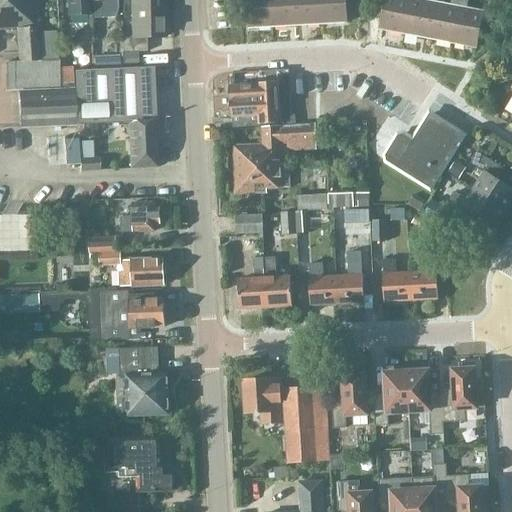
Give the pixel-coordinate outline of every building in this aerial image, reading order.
[(60,86),(59,72),(59,58),(42,58),(38,0),(0,0),(0,27),(16,27),(18,62),(7,62),(6,89),(17,89),(40,88),(60,86)] [(67,0),(69,15),(89,14),(87,0),(67,0)] [(90,0),(90,1),(93,0),(93,9),(116,7),(115,0),(90,0)] [(129,0),(130,37),(119,37),(119,53),(146,52),(145,39),(164,38),(163,8),(160,8),(160,0),(129,0)] [(272,27),(270,0),(245,0),(248,28),(272,27)] [(270,0),(272,27),(297,25),(295,0),(270,0)] [(321,23),(319,0),(295,0),(297,25),(321,23)] [(319,0),(321,23),(349,22),(347,0),(319,0)] [(384,0),(379,29),(404,33),(409,0),(384,0)] [(409,0),(404,33),(428,38),(434,3),(418,0),(409,0)] [(434,3),(428,38),(453,42),(460,0),(451,0),(451,6),(434,3)] [(460,0),(453,42),(477,46),(483,12),(466,8),(467,0),(460,0)] [(122,53),(122,57),(122,67),(138,66),(138,53),(122,53)] [(119,55),(98,57),(99,69),(119,68),(119,55)] [(75,85),(76,121),(77,125),(128,123),(129,168),(156,167),(152,67),(74,70),(74,71),(75,85)] [(60,86),(75,85),(74,71),(59,72),(60,86)] [(278,84),(230,87),(232,118),(255,117),(256,125),(258,124),(258,125),(280,124),(278,84)] [(76,126),(76,121),(75,85),(60,86),(40,88),(17,89),(18,129),(76,126)] [(398,137),(387,154),(388,161),(397,168),(430,189),(458,143),(452,139),(456,132),(430,115),(414,140),(404,134),(398,137)] [(314,123),(281,126),(260,128),(262,145),(233,147),(236,194),(267,193),(267,189),(283,188),(282,168),(288,167),(287,150),(316,148),(314,123)] [(64,140),(66,165),(80,164),(80,174),(98,177),(100,166),(79,161),(80,159),(93,160),(93,141),(64,140)] [(476,152),(469,163),(476,167),(472,174),(479,179),(473,188),(507,210),(511,201),(511,189),(497,179),(502,169),(483,157),(476,152)] [(312,178),(331,179),(331,156),(313,156),(312,178)] [(454,192),(450,199),(481,218),(477,224),(478,228),(485,233),(490,232),(493,226),(495,228),(507,210),(473,188),(467,197),(454,192)] [(352,193),(328,194),(329,209),(352,208),(352,193)] [(326,194),(298,195),(298,210),(327,209),(326,194)] [(154,225),(159,224),(158,208),(153,208),(153,203),(131,204),(132,217),(120,217),(121,233),(154,231),(154,225)] [(429,219),(436,208),(429,203),(422,214),(429,219)] [(307,211),(295,212),(294,212),(296,235),(307,234),(307,211)] [(296,235),(294,212),(278,212),(279,235),(296,235)] [(235,234),(262,233),(262,216),(235,217),(235,234)] [(372,221),(372,242),(386,241),(386,221),(372,221)] [(115,238),(89,239),(90,253),(116,252),(115,238)] [(120,253),(98,254),(99,266),(118,265),(119,287),(132,286),(132,287),(162,285),(162,278),(161,259),(158,259),(143,260),(130,261),(130,262),(120,262),(120,253)] [(365,304),(364,276),(362,277),(362,263),(361,263),(360,253),(346,254),(347,277),(336,278),(338,305),(365,304)] [(292,308),(291,278),(276,278),(275,257),(263,258),(264,279),(266,310),(292,308)] [(266,310),(264,279),(263,258),(252,258),(253,280),(239,280),(240,311),(266,310)] [(410,274),(412,301),(439,300),(437,272),(436,272),(435,259),(423,259),(424,273),(410,274)] [(412,301),(410,274),(397,274),(396,261),(384,262),(384,275),(383,275),(384,303),(412,301)] [(338,305),(336,278),(324,278),(323,265),(310,266),(310,280),(309,280),(310,307),(338,305)] [(39,301),(39,282),(1,283),(1,302),(39,301)] [(155,300),(155,299),(155,294),(129,295),(129,291),(102,292),(104,341),(130,339),(129,329),(164,327),(163,299),(155,300)] [(118,350),(120,379),(113,379),(115,416),(168,414),(167,376),(160,376),(158,348),(118,350)] [(465,409),(477,408),(483,408),(483,396),(481,396),(480,382),(475,382),(474,364),(460,364),(460,363),(458,363),(459,369),(452,370),(453,395),(441,395),(443,422),(466,421),(465,409)] [(388,413),(409,412),(406,366),(405,366),(405,368),(388,369),(388,373),(385,374),(386,399),(374,399),(375,426),(388,425),(388,413)] [(407,366),(406,366),(409,412),(429,411),(431,435),(444,434),(443,422),(441,395),(429,396),(428,371),(424,371),(424,366),(407,367),(407,366)] [(349,376),(342,376),(344,401),(332,402),(333,429),(346,428),(345,416),(367,415),(365,370),(350,371),(350,369),(349,369),(349,376)] [(269,380),(244,381),(245,413),(261,412),(261,424),(280,423),(279,404),(284,404),(288,463),(326,461),(321,387),(283,389),(283,394),(278,394),(278,388),(269,388),(269,380)] [(138,492),(171,491),(171,473),(166,473),(166,466),(161,466),(161,438),(111,440),(112,467),(119,467),(119,478),(137,478),(138,492)] [(434,451),(448,452),(448,438),(434,438),(434,451)] [(433,477),(412,479),(414,511),(436,511),(436,506),(448,505),(447,477),(446,465),(433,465),(433,477)] [(469,475),(447,477),(448,505),(460,504),(460,511),(487,511),(487,497),(482,498),(481,487),(470,487),(469,475)] [(414,511),(412,479),(379,481),(380,508),(392,507),(392,511),(414,511)] [(299,483),(300,511),(322,511),(321,482),(299,483)] [(357,482),(350,482),(337,483),(338,510),(350,509),(350,511),(372,511),(372,493),(357,494),(357,482)] [(139,497),(107,498),(107,511),(139,511),(139,497)]
